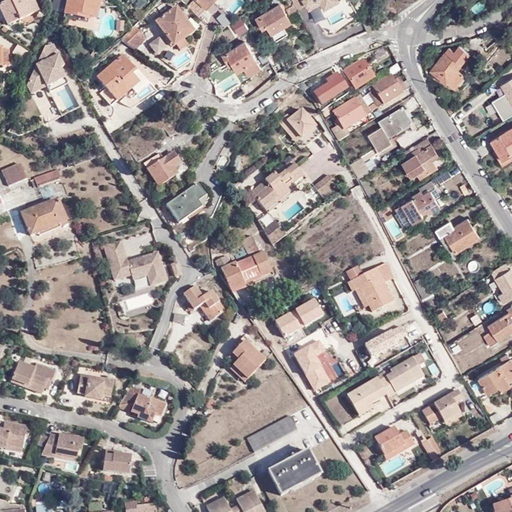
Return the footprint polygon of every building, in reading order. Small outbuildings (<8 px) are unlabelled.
[(30,0),(12,0),(0,6),(0,10),(9,27),(37,13),(30,0)] [(67,0),(63,21),(68,22),(70,15),(90,19),(98,21),(100,0),(67,0)] [(197,0),(192,0),(188,5),(199,16),(206,8),(197,0)] [(197,0),(206,8),(214,0),(197,0)] [(280,4),(256,18),(263,29),(268,26),(272,32),(290,22),(280,4)] [(175,45),(183,39),(193,32),(185,19),(181,13),(177,8),(156,22),(173,47),(175,45)] [(361,20),(367,30),(379,25),(370,14),(361,20)] [(70,15),(68,22),(67,26),(87,30),(90,19),(70,15)] [(135,27),(133,29),(122,40),(135,50),(146,40),(135,27)] [(187,44),(183,39),(175,45),(179,50),(187,44)] [(243,68),(256,59),(244,41),(222,55),(228,65),(232,63),(237,71),(243,68)] [(28,52),(20,46),(16,52),(24,58),(28,52)] [(301,62),(309,57),(300,47),(292,51),(301,62)] [(454,53),(449,49),(431,71),(453,89),(464,75),(455,69),(467,53),(459,47),(454,53)] [(121,55),(96,78),(105,88),(99,93),(110,106),(137,81),(130,73),(134,69),(121,55)] [(260,66),(256,59),(243,68),(248,74),(260,66)] [(344,71),(355,88),(365,81),(373,75),(362,59),(344,71)] [(335,65),(332,67),(336,74),(327,80),(329,83),(314,93),(322,105),(346,88),(339,78),(343,76),(335,65)] [(385,104),(402,93),(395,81),(392,76),(374,87),(379,94),(372,99),(377,107),(384,103),(385,104)] [(402,93),(408,89),(400,78),(395,81),(402,93)] [(511,78),(503,84),(497,90),(505,104),(511,100),(511,78)] [(371,113),(360,95),(354,100),(364,116),(371,113)] [(332,129),(340,141),(349,135),(344,129),(354,122),(364,116),(354,100),(330,114),(332,118),(335,116),(341,123),(332,129)] [(383,126),(370,134),(381,152),(394,143),(391,138),(413,123),(418,131),(427,125),(420,114),(411,120),(408,117),(412,114),(408,108),(405,110),(403,107),(380,122),(383,126)] [(502,159),(511,151),(511,123),(488,141),(502,159)] [(410,149),(404,153),(409,160),(402,164),(410,176),(416,172),(419,177),(437,167),(432,160),(438,156),(427,138),(415,146),(416,149),(412,152),(410,149)] [(160,153),(144,164),(156,183),(162,183),(173,176),(174,172),(171,168),(178,164),(179,160),(173,151),(163,159),(160,153)] [(511,159),(511,151),(502,159),(498,162),(502,167),(511,159)] [(361,157),(350,163),(352,166),(354,170),(365,164),(361,157)] [(277,171),(266,180),(271,184),(258,195),(270,211),(305,184),(303,182),(309,177),(296,161),(280,175),(277,171)] [(365,164),(354,170),(358,178),(369,172),(365,164)] [(0,191),(4,190),(8,189),(26,180),(19,165),(0,174),(0,191)] [(56,183),(63,180),(59,171),(52,173),(56,183)] [(37,189),(56,183),(52,173),(51,172),(33,179),(37,189)] [(329,176),(314,187),(323,200),(339,189),(329,176)] [(365,177),(359,181),(362,186),(367,195),(374,192),(365,177)] [(271,184),(266,180),(254,190),(258,195),(271,184)] [(398,212),(394,215),(402,228),(412,222),(413,223),(423,216),(422,214),(430,208),(432,211),(438,206),(434,199),(440,195),(431,181),(419,189),(420,192),(412,197),(413,198),(401,205),(400,203),(394,207),(398,212)] [(195,183),(164,206),(176,224),(200,206),(195,198),(202,193),(195,183)] [(4,190),(0,191),(0,214),(7,211),(0,196),(0,192),(8,189),(4,190)] [(41,205),(20,214),(29,237),(68,221),(60,202),(43,210),(41,205)] [(450,243),(451,245),(455,251),(479,237),(468,219),(453,227),(449,221),(435,230),(441,238),(443,237),(448,244),(450,243)] [(166,226),(162,220),(155,224),(163,236),(169,231),(166,226)] [(275,221),(265,229),(273,245),(286,235),(275,221)] [(390,230),(387,232),(393,243),(396,241),(390,230)] [(253,234),(243,238),(250,255),(260,251),(253,234)] [(446,248),(451,245),(450,243),(448,244),(443,237),(441,238),(446,248)] [(284,249),(280,243),(274,247),(278,253),(284,249)] [(235,262),(216,270),(230,289),(272,272),(264,252),(236,265),(235,262)] [(226,254),(214,259),(217,266),(229,261),(226,254)] [(503,263),(490,272),(503,292),(498,295),(503,303),(511,297),(511,270),(511,269),(508,271),(503,263)] [(389,274),(384,264),(349,282),(354,291),(359,289),(368,307),(371,313),(392,302),(383,284),(380,279),(389,274)] [(188,279),(193,287),(183,293),(189,302),(194,309),(199,306),(204,302),(215,317),(225,310),(211,291),(202,296),(196,287),(199,285),(197,282),(203,277),(199,271),(188,279)] [(383,284),(392,279),(389,274),(380,279),(383,284)] [(419,294),(426,308),(435,302),(422,277),(419,278),(425,290),(419,294)] [(419,278),(413,282),(419,294),(425,290),(419,278)] [(354,291),(349,282),(346,283),(351,293),(354,291)] [(359,289),(354,291),(363,309),(368,307),(359,289)] [(194,309),(189,302),(185,305),(191,312),(194,309)] [(210,321),(215,317),(204,302),(199,306),(210,321)] [(511,307),(507,310),(509,312),(487,326),(489,331),(482,336),(488,345),(511,331),(511,307)] [(442,311),(436,316),(440,321),(446,317),(442,311)] [(244,342),(231,355),(237,361),(234,364),(232,366),(246,381),(264,363),(244,342)] [(420,353),(413,357),(419,367),(426,363),(420,353)] [(507,380),(511,376),(511,361),(507,353),(500,358),(503,362),(477,377),(486,392),(497,385),(501,391),(510,386),(507,380)] [(237,361),(231,355),(227,358),(234,364),(237,361)] [(386,394),(388,397),(412,383),(410,381),(423,374),(419,367),(413,357),(390,370),(392,372),(378,380),(386,394)] [(13,383),(29,389),(32,383),(47,389),(50,382),(54,383),(58,373),(38,365),(37,369),(21,363),(13,383)] [(243,384),(246,381),(232,366),(229,369),(243,384)] [(410,381),(412,383),(424,376),(423,374),(410,381)] [(115,382),(106,380),(106,383),(90,380),(90,377),(83,375),(79,394),(86,396),(86,398),(102,401),(103,396),(112,398),(115,382)] [(378,380),(377,377),(346,394),(351,403),(359,398),(364,406),(370,403),(386,394),(378,380)] [(32,383),(29,389),(44,395),(47,389),(32,383)] [(443,422),(459,413),(455,405),(462,400),(457,391),(433,405),(437,412),(433,415),(428,407),(421,411),(429,425),(440,418),(443,422)] [(142,410),(139,416),(138,418),(152,425),(156,416),(161,419),(167,406),(152,399),(151,402),(140,396),(139,397),(129,392),(122,403),(134,409),(135,407),(142,410)] [(359,398),(351,403),(359,415),(372,407),(370,403),(364,406),(359,398)] [(122,403),(119,409),(132,415),(133,413),(139,416),(142,410),(135,407),(134,409),(122,403)] [(461,417),(459,413),(443,422),(445,426),(461,417)] [(287,417),(244,440),(252,454),(296,432),(287,417)] [(4,434),(0,433),(0,448),(8,450),(8,446),(24,450),(28,437),(31,437),(33,429),(7,423),(5,430),(4,434)] [(402,445),(405,449),(413,444),(406,431),(398,435),(393,427),(373,439),(383,456),(402,445)] [(57,455),(79,460),(80,451),(83,452),(86,440),(62,435),(61,437),(52,435),(43,455),(56,459),(57,455)] [(385,461),(405,449),(402,445),(383,456),(385,461)] [(133,457),(123,456),(116,455),(116,452),(108,450),(105,471),(131,475),(133,457)] [(306,452),(265,473),(279,498),(288,493),(287,490),(308,479),(310,481),(320,476),(306,452)] [(78,463),(79,460),(57,455),(56,459),(78,463)] [(222,498),(214,502),(215,505),(210,507),(209,505),(204,507),(206,511),(262,511),(253,492),(247,495),(248,497),(245,499),(243,496),(234,501),(237,506),(228,510),(222,498)] [(510,501),(491,506),(492,511),(511,511),(511,497),(509,498),(510,501)] [(35,502),(36,506),(46,505),(47,511),(51,511),(50,501),(35,502)] [(139,509),(139,505),(138,501),(127,501),(127,510),(139,509)]
